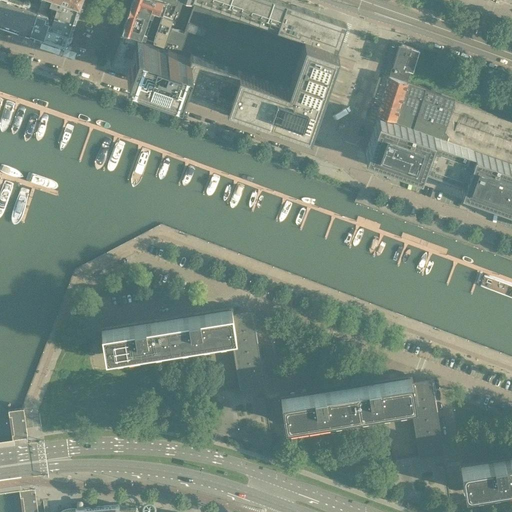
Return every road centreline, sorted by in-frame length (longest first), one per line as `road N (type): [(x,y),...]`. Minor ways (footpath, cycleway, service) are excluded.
road 1 (primary): [(273,477),(156,444),(0,455)]
road 2 (residential): [(344,161),(84,70)]
road 3 (primary): [(0,472),(125,465),(255,495)]
road 4 (residential): [(412,360),(270,387),(258,301)]
road 5 (residential): [(236,291),(136,258),(90,283),(93,317)]
road 6 (residential): [(511,236),(369,182),(344,161)]
road 7 (residential): [(412,360),(258,301)]
road 8 (residential): [(437,369),(448,452),(511,442)]
road 9 (residential): [(344,161),(390,22)]
road 10 (residential): [(93,317),(236,291)]
